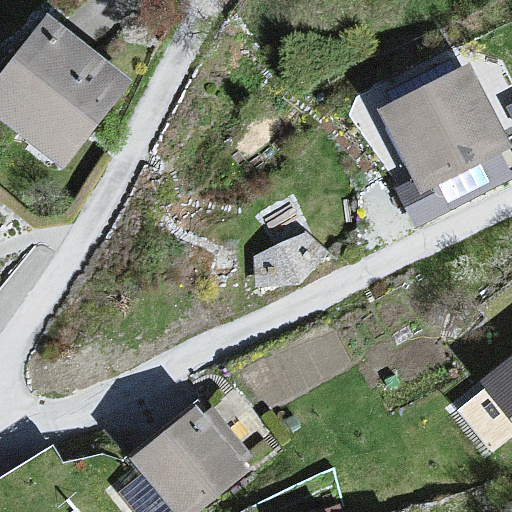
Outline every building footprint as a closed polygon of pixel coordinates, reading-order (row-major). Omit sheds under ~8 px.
[(61,31),(0,107),(0,123),(76,184),(145,97),(61,31)] [(469,74),(376,119),(415,199),(509,154),(469,74)] [(285,253),(260,260),(260,292),(305,292),(334,257),(312,236),(285,253)] [(511,375),(488,393),(511,424),(511,375)] [(196,417),(135,473),(170,511),(209,511),(250,476),(196,417)]
